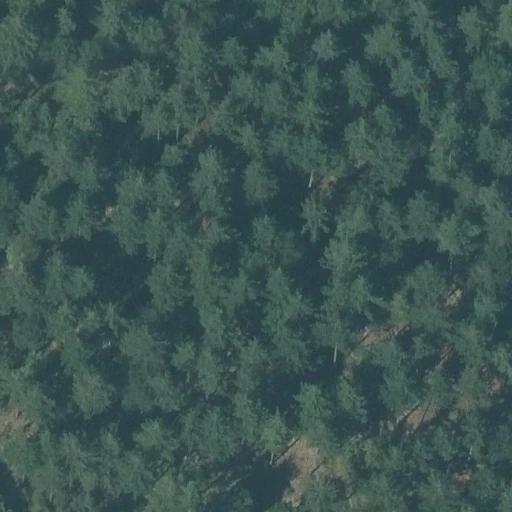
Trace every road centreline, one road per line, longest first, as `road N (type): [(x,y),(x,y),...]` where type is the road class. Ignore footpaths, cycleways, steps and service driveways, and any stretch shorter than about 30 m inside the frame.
road 1 (track): [(511,21),(0,109)]
road 2 (track): [(219,66),(346,511)]
